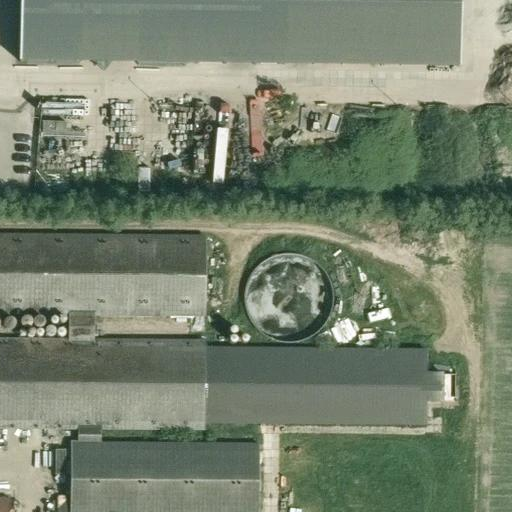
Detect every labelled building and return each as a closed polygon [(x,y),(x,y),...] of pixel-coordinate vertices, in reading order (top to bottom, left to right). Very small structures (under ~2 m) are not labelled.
[(20,0),(19,62),(459,67),(459,0),(20,0)] [(473,86),(486,83),(483,70),(470,72),(473,86)] [(64,101),(51,102),(51,100),(36,101),(37,144),(65,144),(64,101)] [(67,340),(0,338),(0,429),(78,431),(78,447),(100,447),(101,431),(204,432),(204,423),(426,425),(426,404),(443,404),(443,374),(427,374),(427,351),(205,349),(205,340),(94,339),(94,317),(204,318),(205,236),(0,234),(0,316),(67,317),(67,340)] [(78,447),(69,447),(68,511),(259,511),(259,447),(100,447),(78,447)] [(46,502),(61,502),(61,488),(45,488),(46,502)] [(9,511),(10,499),(0,499),(0,511),(9,511)]
